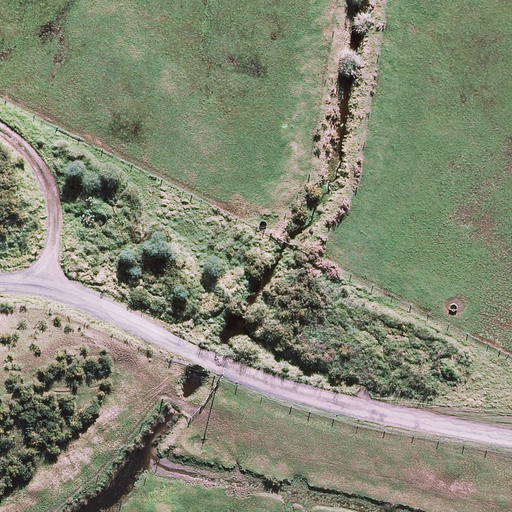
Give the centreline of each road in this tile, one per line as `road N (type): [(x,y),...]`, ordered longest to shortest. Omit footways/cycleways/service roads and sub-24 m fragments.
road 1 (unclassified): [(0,295),(64,302),(353,408),(511,433)]
road 2 (track): [(64,302),(81,223),(50,171),(0,142)]
